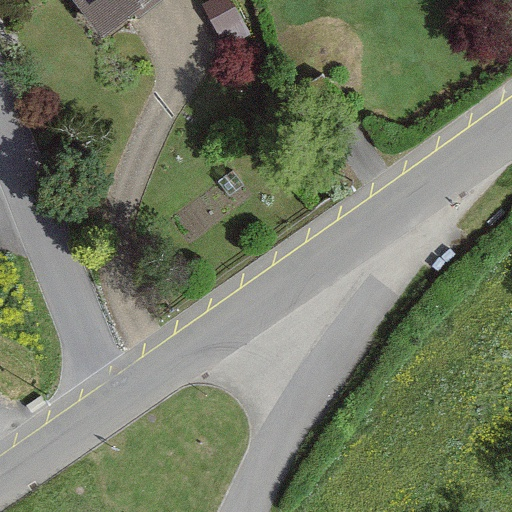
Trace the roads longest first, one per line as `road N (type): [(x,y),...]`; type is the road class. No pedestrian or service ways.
road 1 (tertiary): [(0,479),(471,157)]
road 2 (unclassified): [(471,157),(294,406),(245,511)]
